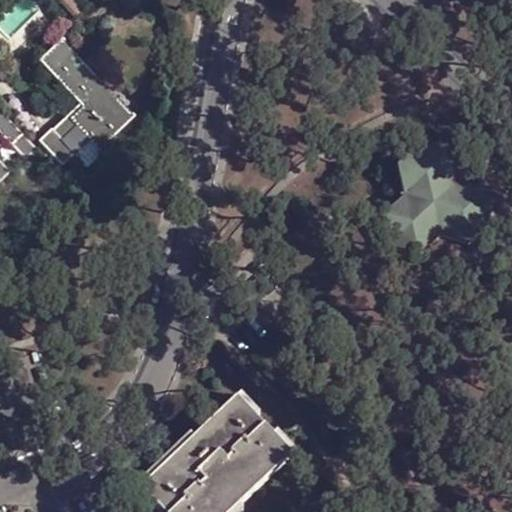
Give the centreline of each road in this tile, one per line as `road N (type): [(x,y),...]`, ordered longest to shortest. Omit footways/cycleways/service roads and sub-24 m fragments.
road 1 (residential): [(228,0),(158,370),(106,434),(36,475)]
road 2 (residential): [(511,132),(376,0)]
